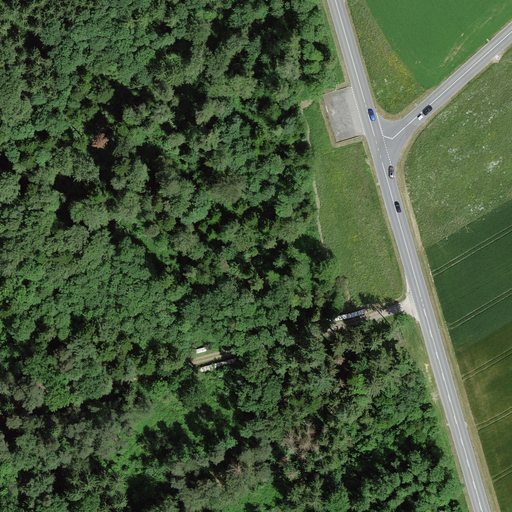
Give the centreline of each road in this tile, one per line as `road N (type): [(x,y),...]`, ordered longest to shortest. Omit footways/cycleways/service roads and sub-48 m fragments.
road 1 (track): [(0,429),(46,401),(422,302)]
road 2 (tertiary): [(482,511),(377,147)]
road 3 (tertiary): [(377,147),(511,30)]
road 4 (tertiary): [(377,147),(334,0)]
